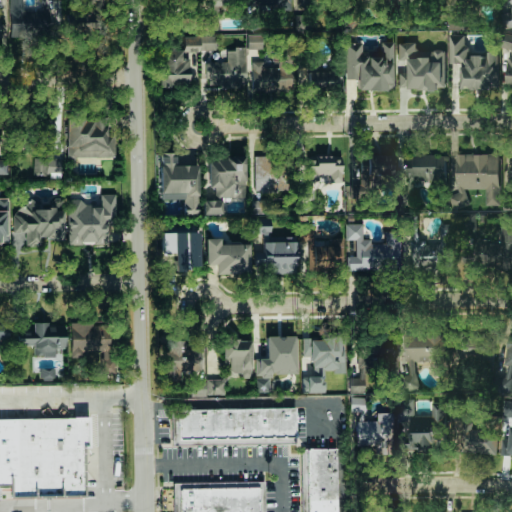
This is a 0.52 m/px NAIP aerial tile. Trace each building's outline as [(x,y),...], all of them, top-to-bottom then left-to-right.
[(23,11),(22,0),(8,0),(10,35),(46,34),(45,25),(63,24),(61,0),(41,0),(41,10),(23,11)] [(276,4),(276,10),(285,10),(285,0),(249,0),(249,4),(276,4)] [(511,0),(506,0),(506,7),(511,8),(511,13),(503,13),(502,28),(511,28),(511,0)] [(463,14),(448,15),(448,30),(464,29),(463,14)] [(215,49),(215,35),(182,35),(181,51),(197,51),(198,49),(215,49)] [(450,64),(462,63),(462,90),(497,89),(497,53),(468,54),(468,35),(450,35),(450,64)] [(342,42),(343,79),(356,79),(356,90),(392,89),(391,41),(377,42),(378,51),(361,51),(360,42),(342,42)] [(445,52),(418,52),(418,42),(396,42),(397,60),(409,60),(409,73),(397,73),(397,89),(445,88),(445,52)] [(250,89),(293,89),(293,46),(278,46),(278,67),(263,67),(263,61),(250,61),(250,89)] [(226,62),(205,62),(206,86),(245,85),(245,48),(225,48),(226,62)] [(186,58),(180,58),(180,49),(159,49),(160,86),(187,86),(186,58)] [(328,71),(318,70),(319,63),(305,62),(305,88),(327,89),(328,71)] [(106,135),(106,118),(65,119),(66,158),(114,156),(113,134),(106,135)] [(452,154),(452,208),(467,207),(467,189),(485,189),(486,205),(500,205),(499,154),(452,154)] [(359,184),(347,184),(347,193),(379,193),(379,174),(391,174),(391,155),(359,155),(359,184)] [(446,156),(406,155),(406,191),(422,192),(422,186),(445,186),(446,156)] [(0,173),(8,174),(7,157),(0,156),(0,173)] [(340,183),(341,156),(305,156),(303,196),(311,196),(312,180),(327,180),(327,183),(340,183)] [(45,157),(32,157),(32,175),(45,175),(45,157)] [(60,158),(48,157),(47,177),(60,178),(60,158)] [(244,197),(243,157),(206,158),(207,187),(214,187),(215,197),(244,197)] [(254,192),(289,192),(288,158),(253,158),(254,192)] [(106,244),(106,220),(114,219),(114,193),(99,194),(99,205),(81,205),(81,198),(66,199),(66,244),(106,244)] [(202,214),(221,214),(220,199),(202,200),(202,214)] [(62,240),(62,205),(12,204),(12,233),(24,233),(24,245),(39,245),(39,239),(62,240)] [(345,270),(398,269),(397,231),(386,231),(386,240),(362,241),(362,223),(344,223),(345,270)] [(453,224),(440,224),(440,245),(426,245),(426,240),(411,240),(411,268),(453,269),(453,224)] [(299,241),(307,241),(307,266),(338,266),(338,243),(312,243),(312,225),(299,225),(299,241)] [(465,268),(511,268),(511,234),(510,234),(511,225),(501,225),(501,242),(465,242),(465,268)] [(160,232),(161,253),(171,253),(172,269),(198,268),(197,231),(160,232)] [(248,244),(219,243),(219,238),(204,238),(204,264),(214,264),(214,273),(248,274),(248,244)] [(0,322),(0,341),(7,342),(8,323),(0,322)] [(70,358),(82,358),(82,352),(102,352),(102,372),(110,372),(110,333),(100,333),(100,322),(70,322),(70,358)] [(31,356),(54,356),(54,348),(60,348),(60,328),(47,328),(47,323),(15,324),(15,345),(31,345),(31,356)] [(447,336),(407,334),(404,389),(416,389),(417,361),(434,362),(433,376),(445,376),(447,336)] [(265,336),(265,358),(253,358),(254,391),(269,391),(269,373),(297,373),(297,349),(293,349),(293,335),(265,336)] [(250,339),(222,339),(222,380),(191,380),(190,395),(224,395),(225,375),(249,376),(250,339)] [(344,372),(344,339),(301,339),(301,356),(310,356),(310,375),(322,375),(322,371),(344,372)] [(511,339),(508,339),(505,377),(498,376),(497,388),(510,389),(511,364),(511,339)] [(397,375),(395,341),(356,343),(358,377),(348,377),(348,392),(366,392),(365,377),(397,375)] [(180,371),(200,371),(200,343),(163,343),(163,381),(180,381),(180,371)] [(300,376),(301,392),(322,392),(321,376),(300,376)] [(349,411),(363,412),(363,397),(350,397),(349,411)] [(445,403),(432,402),(432,417),(414,416),(414,400),(398,399),(398,421),(410,421),(409,449),(445,450),(445,403)] [(294,407),(174,409),(175,444),(295,442),(294,407)] [(0,412),(84,412),(85,490),(10,492),(10,477),(0,477),(0,412)] [(356,445),(375,445),(375,454),(393,454),(393,413),(376,412),(376,421),(356,420),(356,445)] [(501,455),(511,455),(511,427),(511,439),(502,439),(501,455)] [(465,453),(495,454),(497,430),(466,429),(465,453)] [(336,511),(336,448),(301,448),(301,511),(336,511)] [(173,483),(173,511),(261,511),(261,481),(173,483)]
